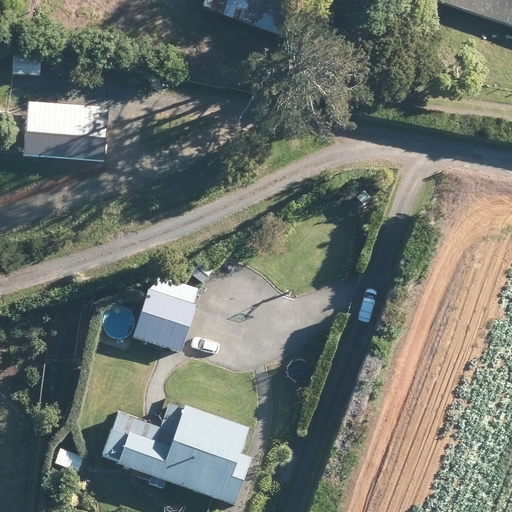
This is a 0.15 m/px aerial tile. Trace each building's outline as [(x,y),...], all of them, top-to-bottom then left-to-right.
[(269,0),(203,0),(200,9),(259,30),(269,0)] [(511,0),(412,0),(511,33),(511,0)] [(14,107),(0,106),(0,134),(12,136),(14,107)] [(105,162),(107,109),(26,106),(24,159),(105,162)] [(164,124),(125,123),(124,162),(162,164),(164,124)] [(193,308),(146,294),(133,339),(180,353),(193,308)] [(146,489),(162,495),(165,487),(229,510),(245,466),(239,464),(249,435),(166,405),(158,428),(116,413),(100,460),(113,465),(112,469),(148,481),(146,489)]
